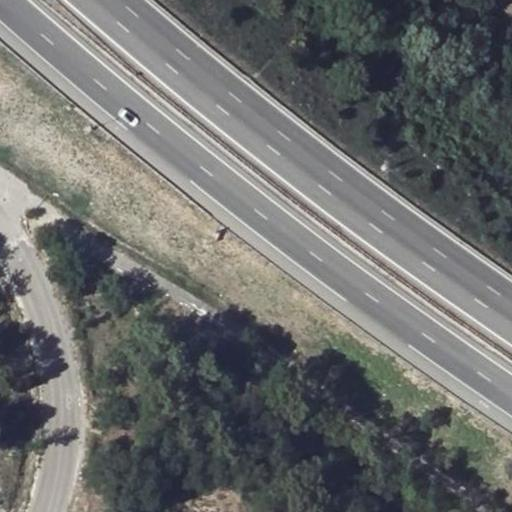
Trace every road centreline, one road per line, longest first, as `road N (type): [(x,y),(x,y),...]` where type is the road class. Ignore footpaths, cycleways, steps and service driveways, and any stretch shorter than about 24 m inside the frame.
road 1 (motorway): [(0,12),(227,234),(511,436)]
road 2 (unclassified): [(0,183),(190,303),(490,511)]
road 3 (motorway): [(511,290),(126,0)]
road 4 (residential): [(44,511),(63,444),(42,307),(0,232)]
